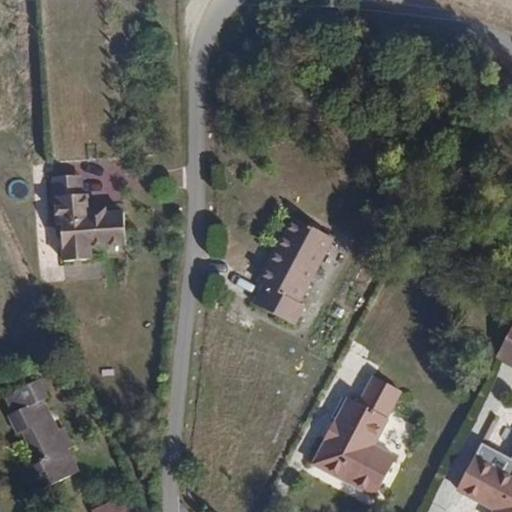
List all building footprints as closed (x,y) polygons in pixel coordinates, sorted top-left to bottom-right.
[(252,52),(257,45),(248,38),(243,46),(252,52)] [(87,193),(55,195),(57,224),(62,224),(64,260),(92,258),(92,248),(126,245),(124,213),(106,215),(106,206),(88,208),(87,193)] [(304,303),(339,239),(298,217),(284,244),(281,248),(286,251),(268,285),(269,285),(259,304),(300,325),(311,306),(304,303)] [(268,285),(286,251),(281,248),(263,283),(268,285)] [(511,365),(511,334),(499,358),(511,365)] [(382,495),(404,454),(383,443),(397,416),(394,414),(408,388),(382,374),(368,400),(356,394),(342,421),(348,423),(339,439),(334,435),(320,462),(382,495)] [(31,469),(43,491),(79,472),(68,449),(75,446),(64,426),(58,428),(44,401),(49,397),(40,378),(5,396),(14,412),(9,415),(20,435),(24,433),(40,464),(31,469)] [(339,439),(348,423),(342,421),(334,435),(339,439)] [(511,511),(511,477),(478,459),(461,491),(500,511),(511,511)] [(123,511),(117,495),(91,502),(94,511),(123,511)]
